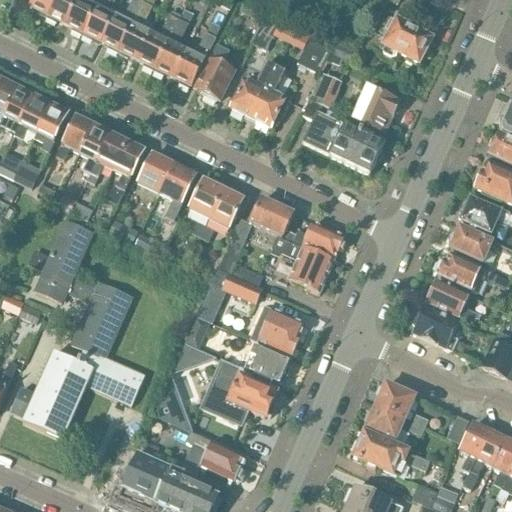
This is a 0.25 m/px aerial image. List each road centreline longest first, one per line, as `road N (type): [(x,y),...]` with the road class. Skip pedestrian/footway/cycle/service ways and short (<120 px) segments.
road 1 (residential): [(0,47),(394,238)]
road 2 (tertiary): [(356,339),(276,511)]
road 3 (tertiary): [(472,67),(394,238)]
road 4 (residential): [(511,415),(356,339)]
